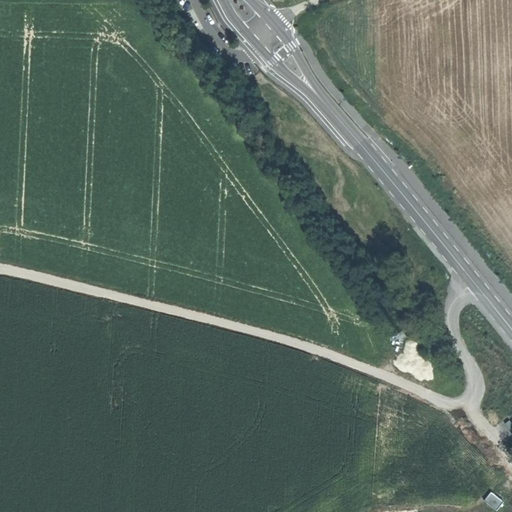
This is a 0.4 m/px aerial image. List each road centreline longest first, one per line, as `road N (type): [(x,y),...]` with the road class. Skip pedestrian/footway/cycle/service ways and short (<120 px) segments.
road 1 (unclassified): [(0,267),(278,337),(453,404),(467,401),(474,387),(449,311),(474,281)]
road 2 (tertiary): [(240,0),(474,281)]
